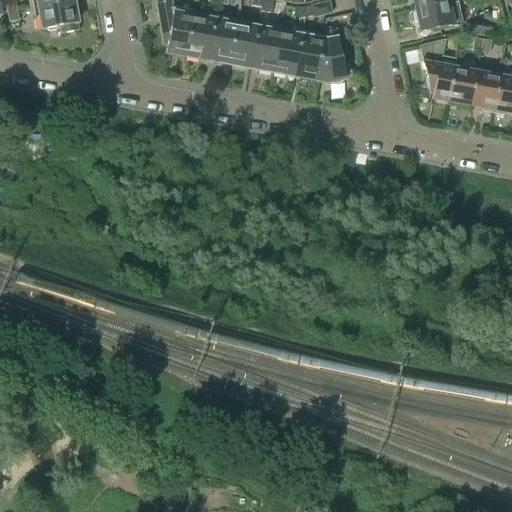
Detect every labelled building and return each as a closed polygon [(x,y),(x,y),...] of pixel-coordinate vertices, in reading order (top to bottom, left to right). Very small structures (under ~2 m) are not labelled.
[(31,0),(33,8),(73,2),(72,0),(31,0)] [(260,8),(261,0),(251,0),(251,7),(260,8)] [(271,0),(261,0),(260,8),(260,12),(270,14),(273,0),(271,0)] [(415,12),(447,5),(445,0),(412,0),(413,0),(415,12)] [(5,3),(7,13),(16,11),(14,1),(5,3)] [(75,13),(73,2),(33,8),(34,19),(39,18),(42,31),(46,30),(49,32),(59,30),(60,34),(78,31),(77,24),(79,21),(77,15),(75,13)] [(156,4),(163,46),(166,46),(165,54),(184,57),(192,18),(172,14),(170,2),(156,4)] [(310,7),(311,17),(313,17),(313,18),(330,15),(328,3),(310,7)] [(429,32),(461,26),(456,4),(447,6),(447,5),(415,12),(413,15),(414,23),(417,24),(420,34),(421,36),(423,37),(425,37),(428,35),(429,32)] [(311,17),(310,7),(305,8),(303,19),(311,17)] [(303,19),(305,8),(300,9),(295,8),(293,18),(301,20),(303,19)] [(18,22),(16,11),(7,13),(9,24),(10,29),(19,28),(18,22)] [(213,22),(192,18),(184,57),(205,61),(213,22)] [(228,66),(235,26),(213,22),(205,61),(228,66)] [(256,30),(235,26),(228,66),(249,69),(256,30)] [(464,34),(480,36),(482,29),(466,26),(464,34)] [(271,74),(278,34),(256,30),(249,69),(271,74)] [(326,42),(323,42),(315,82),(326,84),(330,83),(331,87),(342,85),(341,81),(344,80),(334,30),(323,32),(326,42)] [(300,38),(278,34),(271,74),(292,78),(300,38)] [(315,82),(323,42),(300,38),(292,78),(315,82)] [(481,53),(483,41),(473,39),(471,51),(481,53)] [(428,95),(433,96),(432,104),(446,106),(453,70),(454,61),(441,58),(445,41),(419,47),(428,95)] [(483,41),(481,53),(488,55),(491,43),(483,41)] [(453,70),(446,106),(461,109),(461,107),(471,108),(477,71),(468,69),(467,73),(453,70)] [(477,112),(492,115),(499,79),(488,77),(488,73),(477,71),(471,108),(477,110),(477,112)] [(510,81),(499,79),(492,115),(507,118),(507,115),(511,115),(511,77),(511,78),(510,81)]
